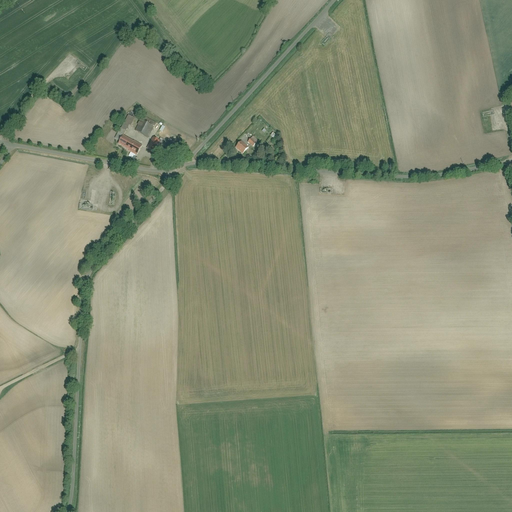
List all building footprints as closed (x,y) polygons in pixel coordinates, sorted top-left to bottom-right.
[(136,119),(129,115),(116,138),(121,141),(125,135),(131,124),(132,125),(136,119)] [(145,116),(136,130),(148,138),(157,123),(145,116)] [(121,141),(120,144),(138,155),(143,146),(125,135),(121,141)] [(254,136),(249,142),(255,148),(260,142),(254,136)] [(160,140),(155,137),(148,148),(153,151),(160,140)] [(250,148),(243,141),(237,148),(244,154),(250,148)]
